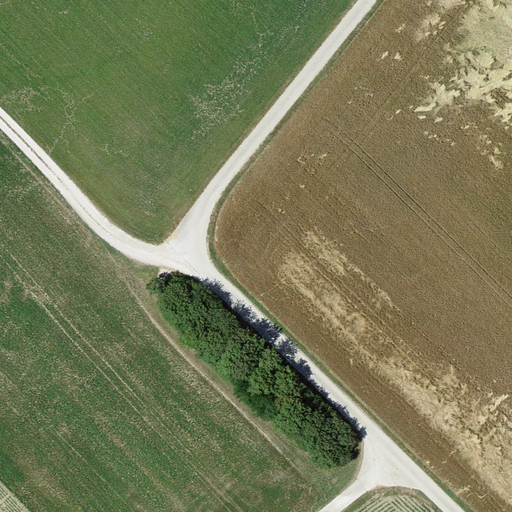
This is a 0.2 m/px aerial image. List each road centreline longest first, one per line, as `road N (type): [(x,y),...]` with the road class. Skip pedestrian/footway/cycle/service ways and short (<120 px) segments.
road 1 (track): [(452,511),(209,276),(185,235),(193,213),(365,0)]
road 2 (track): [(0,118),(122,244),(166,259),(191,256)]
